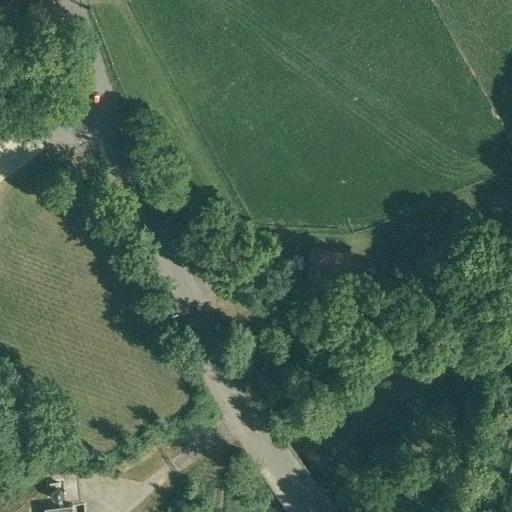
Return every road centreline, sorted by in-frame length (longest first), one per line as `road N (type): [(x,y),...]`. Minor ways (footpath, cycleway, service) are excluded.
road 1 (unclassified): [(316,511),(248,413),(190,301),(120,133)]
road 2 (unknown): [(511,277),(356,347),(248,413)]
road 3 (unclassified): [(120,133),(76,0)]
road 4 (residential): [(120,133),(0,110)]
